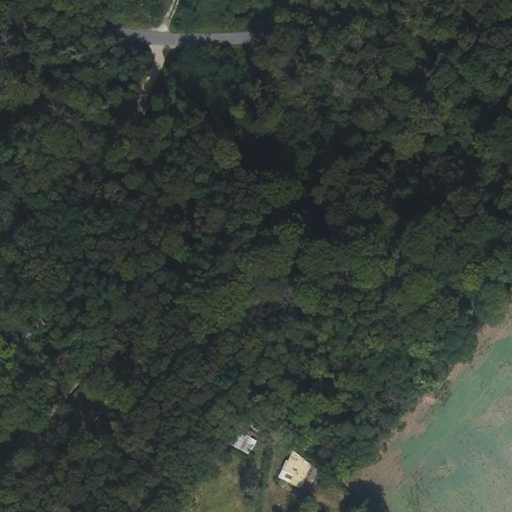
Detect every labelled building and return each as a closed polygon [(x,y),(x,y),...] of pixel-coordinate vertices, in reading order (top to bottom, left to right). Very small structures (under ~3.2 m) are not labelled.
[(313,95),(308,87),(297,95),(303,102),(313,95)] [(50,97),(52,105),(71,101),(69,92),(50,97)] [(273,124),(278,129),(287,121),(283,116),(273,124)] [(307,170),(311,176),(317,171),(312,165),(307,170)] [(238,451),(252,457),(258,441),(244,436),(238,451)] [(280,481),(306,492),(316,467),(291,456),(280,481)]
